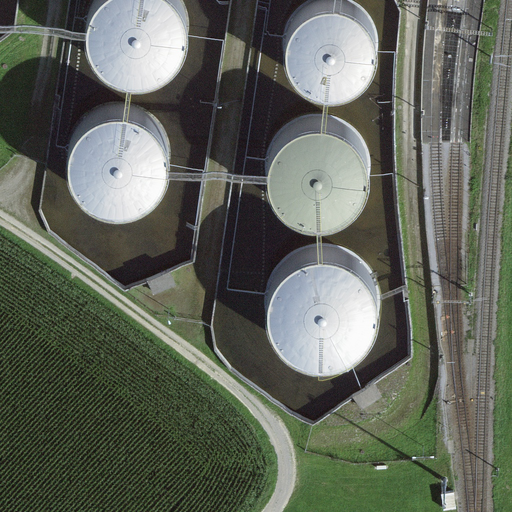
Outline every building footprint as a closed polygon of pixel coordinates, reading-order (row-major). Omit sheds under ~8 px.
[(95,0),(91,4),(87,27),(92,48),(108,67),(131,76),(161,70),(176,57),(186,32),(183,6),(178,0),(95,0)] [(345,0),(313,0),(294,11),(284,31),(285,53),(297,72),(319,84),(342,83),(360,72),(370,55),(372,31),(368,19),(360,9),(345,0)] [(137,111),(117,107),(89,116),(73,135),(68,158),(73,179),(89,198),(113,207),(142,201),(158,188),(168,163),(164,137),(152,120),(137,111)] [(335,119),(314,116),(292,122),(275,138),(269,150),(267,162),(269,176),(279,197),(290,206),(308,213),(326,213),(343,206),(353,197),(363,180),(365,157),(358,138),(347,126),(335,119)] [(349,258),(326,251),(292,258),(274,276),(266,302),(271,328),(285,346),(317,359),(350,350),(367,332),(375,308),(367,277),(349,258)]
